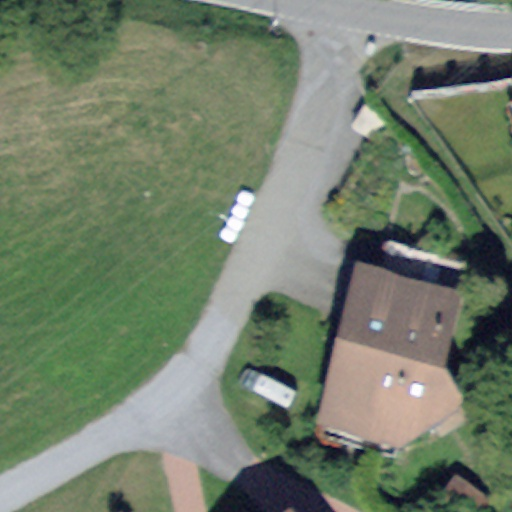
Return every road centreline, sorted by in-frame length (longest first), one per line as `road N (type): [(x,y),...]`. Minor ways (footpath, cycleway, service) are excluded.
road 1 (residential): [(359,13),(231,307),(173,398),(0,497)]
road 2 (tertiary): [(511,33),(359,13)]
